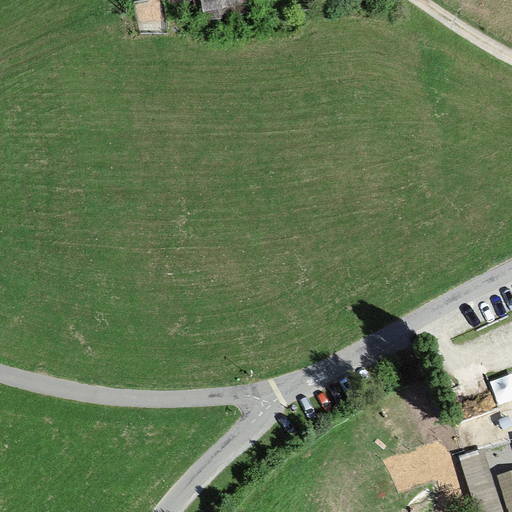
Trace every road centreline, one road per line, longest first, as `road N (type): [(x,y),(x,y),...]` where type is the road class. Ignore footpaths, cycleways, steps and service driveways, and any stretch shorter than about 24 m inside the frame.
road 1 (residential): [(289,391),(123,397),(0,373)]
road 2 (unclassified): [(511,270),(289,391)]
road 3 (unclassified): [(289,391),(167,511)]
